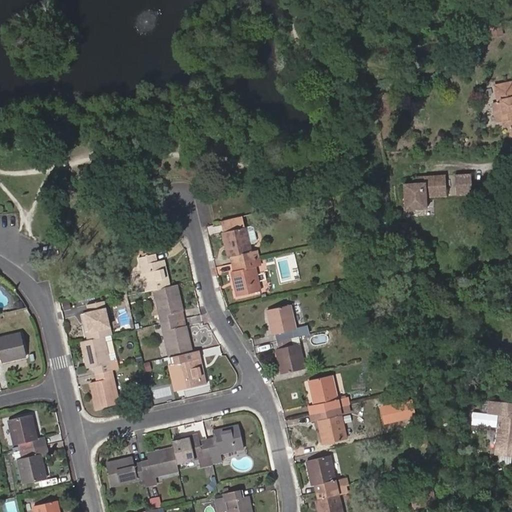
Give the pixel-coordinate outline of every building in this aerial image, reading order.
[(500,23),(490,26),(492,37),(502,35),(500,23)] [(498,101),(492,102),(496,122),(499,122),(509,120),(511,130),(511,81),(495,85),(498,101)] [(499,122),(511,130),(509,120),(499,122)] [(457,175),(458,187),(473,186),(472,173),(457,175)] [(429,210),(428,199),(428,190),(448,188),(447,176),(426,178),(427,184),(406,186),(408,212),(429,210)] [(458,187),(458,196),(474,195),(473,186),(458,187)] [(428,199),(449,197),(448,188),(428,190),(428,199)] [(246,257),(240,233),(239,233),(237,225),(216,230),(218,238),(217,238),(220,249),(223,248),(224,254),(221,255),(223,263),(226,262),(228,270),(244,266),(248,265),(246,257)] [(150,296),(165,293),(163,283),(159,284),(157,275),(161,274),(159,265),(152,267),(150,260),(135,264),(143,298),(150,296)] [(244,266),(228,270),(230,277),(227,278),(229,288),(233,287),(234,293),(231,293),(233,302),(256,297),(250,272),(248,265),(244,266)] [(174,299),(172,291),(165,293),(150,296),(158,330),(173,326),(171,318),(178,316),(176,308),(173,309),(171,300),(174,299)] [(294,339),(309,336),(307,327),(296,330),(290,305),(268,310),(271,321),(274,320),(275,326),(272,327),(274,336),(278,335),(279,343),(294,339)] [(84,347),(100,343),(107,342),(99,307),(83,311),(85,319),(78,320),(80,329),(83,328),(85,337),(82,338),(84,347)] [(180,324),(178,316),(171,318),(173,326),(180,324)] [(182,331),(180,324),(173,326),(175,332),(182,331)] [(158,330),(166,363),(172,362),(187,358),(188,358),(186,348),(182,349),(181,341),(184,340),(182,331),(175,332),(173,326),(158,330)] [(0,358),(1,358),(2,361),(27,355),(21,333),(0,337),(0,358)] [(295,345),(294,339),(279,343),(281,349),(277,350),(279,358),(283,357),(284,364),(281,365),(283,375),(306,369),(300,344),(295,345)] [(92,381),(108,377),(100,343),(84,347),(77,349),(79,356),(82,356),(84,364),(81,365),(83,375),(91,373),(92,381)] [(202,388),(200,380),(197,381),(195,372),(198,372),(195,356),(188,358),(187,358),(172,362),(166,363),(168,371),(174,369),(175,372),(168,374),(174,395),(180,394),(203,389),(202,388)] [(320,413),(336,409),(334,401),(338,400),(332,375),(309,381),(312,391),(315,390),(317,396),(313,397),(315,405),(319,405),(320,413)] [(116,410),(108,377),(92,381),(94,387),(86,389),(89,398),(92,398),(94,405),(90,406),(93,415),(116,410)] [(502,410),(511,410),(511,400),(493,399),(492,409),(502,410)] [(320,413),(319,405),(315,405),(309,406),(311,415),(320,413)] [(337,416),(336,409),(320,413),(322,419),(318,420),(320,428),(324,427),(326,433),(322,434),(324,445),(347,439),(341,415),(337,416)] [(511,410),(502,410),(497,450),(511,451),(511,410)] [(322,419),(320,413),(311,415),(313,421),(318,420),(322,419)] [(20,450),(47,443),(46,436),(37,438),(32,414),(8,420),(14,443),(18,442),(20,450)] [(210,443),(202,444),(206,460),(208,468),(218,465),(216,457),(240,452),(234,429),(226,431),(227,435),(218,437),(217,433),(208,435),(210,443)] [(426,429),(409,431),(411,444),(428,442),(426,429)] [(206,460),(202,444),(195,446),(193,439),(168,445),(170,452),(173,468),(199,462),(201,470),(208,468),(206,460)] [(49,451),(47,443),(20,450),(21,457),(17,458),(22,483),(46,477),(40,453),(49,451)] [(151,482),(175,476),(173,468),(170,452),(161,454),(162,458),(153,460),(152,457),(143,459),(145,466),(138,468),(142,484),(144,493),(153,490),(151,482)] [(318,494),(334,490),(332,482),(336,481),(330,456),(307,462),(310,472),(313,471),(315,477),(311,478),(313,486),(317,485),(318,494)] [(142,484),(138,468),(131,470),(129,462),(120,464),(121,469),(113,471),(112,466),(103,468),(109,491),(142,484)] [(431,505),(446,502),(442,487),(427,490),(431,505)] [(336,497),(334,490),(318,494),(320,500),(317,501),(319,510),(322,509),(322,511),(343,511),(340,496),(336,497)] [(424,507),(431,505),(427,490),(420,492),(424,507)] [(244,511),(243,508),(247,507),(245,498),(238,500),(236,492),(221,497),(222,501),(224,511),(244,511)] [(59,511),(57,500),(33,506),(34,511),(59,511)] [(224,511),(222,501),(214,503),(215,511),(224,511)]
